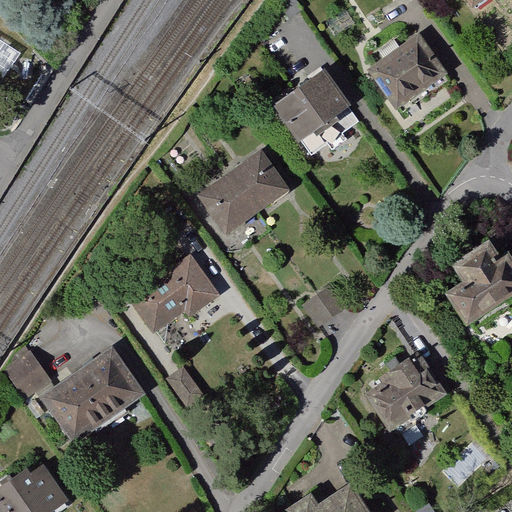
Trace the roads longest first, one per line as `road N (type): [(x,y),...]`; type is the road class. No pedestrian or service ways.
road 1 (residential): [(235,511),(485,148)]
road 2 (unclassified): [(0,166),(106,0)]
